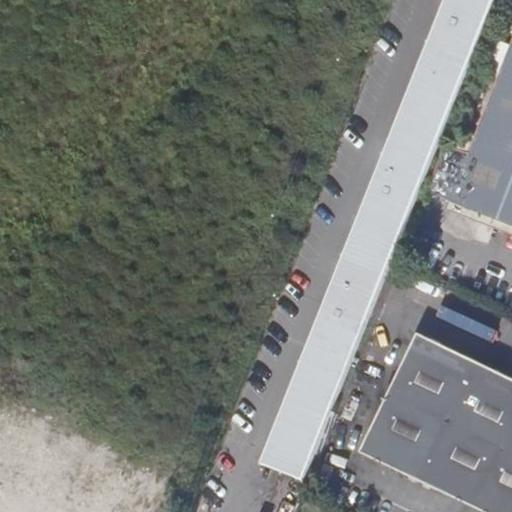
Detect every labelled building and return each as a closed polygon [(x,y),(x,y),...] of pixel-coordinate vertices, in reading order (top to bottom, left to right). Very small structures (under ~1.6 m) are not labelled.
[(305,478),(495,0),(447,0),(264,461),(305,478)] [(511,43),(469,153),(446,144),(431,184),(428,191),(511,224),(511,43)] [(410,332),(404,344),(412,347),(414,343),(420,345),(423,339),(410,332)] [(511,511),(511,380),(502,376),(499,382),(441,354),(444,349),(423,339),(420,345),(414,343),(412,347),(404,344),(359,440),(366,443),(364,449),(370,452),(367,458),(388,468),(391,461),(448,488),(445,495),(479,511),(511,511)] [(502,376),(444,349),(441,354),(499,382),(502,376)] [(354,452),(367,458),(370,452),(364,449),(366,443),(359,440),(354,452)] [(388,468),(445,495),(448,488),(391,461),(388,468)]
